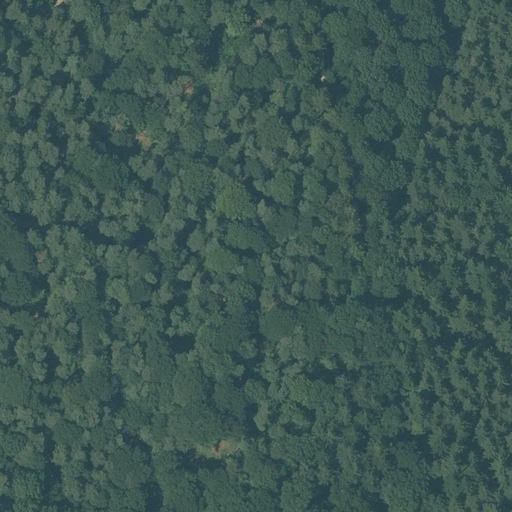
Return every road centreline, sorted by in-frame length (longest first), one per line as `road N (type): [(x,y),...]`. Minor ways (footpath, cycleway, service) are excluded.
road 1 (track): [(259,511),(474,0)]
road 2 (track): [(408,511),(409,478),(318,0)]
road 3 (track): [(202,511),(0,498)]
